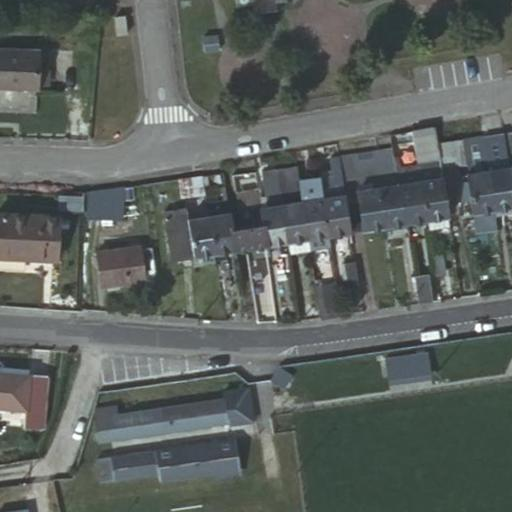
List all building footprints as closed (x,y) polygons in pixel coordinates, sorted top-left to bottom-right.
[(240,0),(242,10),(261,8),(260,0),(281,0),(283,10),(305,7),(303,0),(240,0)] [(120,16),(121,31),(134,31),(133,16),(120,16)] [(0,46),(0,85),(45,89),(48,49),(0,46)] [(418,126),(421,144),(441,141),(439,124),(418,126)] [(441,141),(446,173),(490,166),(485,137),(485,135),(441,141)] [(490,166),(491,170),(511,167),(511,161),(508,135),(485,137),(490,166)] [(441,141),(421,144),(423,163),(426,180),(447,178),(446,173),(441,141)] [(378,160),(382,187),(406,184),(403,165),(400,147),(377,150),(378,160)] [(377,150),(365,152),(365,154),(366,162),(378,160),(377,150)] [(365,154),(344,157),(348,180),(368,177),(369,184),(363,185),(364,189),(382,187),(378,160),(366,162),(365,154)] [(335,173),(322,175),(323,179),(326,196),(332,235),(355,231),(350,194),(350,192),(348,180),(344,157),(333,158),(335,173)] [(423,163),(403,165),(406,184),(426,180),(423,163)] [(447,178),(450,199),(463,196),(461,185),(472,183),(470,174),(491,170),(490,166),(446,173),(447,178)] [(282,170),(286,202),(306,199),(303,182),(301,167),(282,170)] [(511,167),(491,170),(496,209),(511,207),(511,167)] [(269,204),(286,202),(282,170),(265,172),(269,204)] [(476,213),(496,209),(491,170),(470,174),(472,183),(474,200),(476,213)] [(207,175),(184,178),(186,194),(209,192),(208,183),(207,175)] [(348,180),(350,192),(350,194),(361,193),(361,190),(364,189),(363,185),(369,184),(368,177),(348,180)] [(426,180),(432,220),(433,230),(454,227),(450,199),(447,178),(426,180)] [(209,192),(212,213),(233,211),(229,179),(208,183),(209,192)] [(303,182),(306,199),(326,196),(323,179),(303,182)] [(406,184),(411,223),(432,220),(426,180),(406,184)] [(464,201),(474,200),(472,183),(461,185),(463,196),(464,201)] [(382,187),(388,226),(411,223),(406,184),(382,187)] [(113,189),(112,215),(123,213),(125,187),(113,189)] [(361,190),(361,193),(367,229),(388,226),(382,187),(364,189),(361,190)] [(113,189),(94,191),(94,218),(112,215),(113,189)] [(350,194),(355,230),(367,229),(361,193),(350,194)] [(306,199),(311,238),(313,250),(334,247),(332,235),(326,196),(306,199)] [(242,200),(244,208),(264,205),(263,197),(242,200)] [(286,202),(292,242),(294,253),(313,250),(311,238),(306,199),(286,202)] [(268,245),(292,242),(286,202),(269,204),(264,205),(266,221),(268,245)] [(244,208),(245,224),(266,221),(264,205),(244,208)] [(1,209),(0,215),(0,251),(59,255),(62,214),(1,209)] [(176,259),(198,256),(192,216),(192,209),(169,212),(176,259)] [(218,253),(239,250),(236,226),(233,211),(212,213),(218,253)] [(192,216),(198,256),(218,253),(212,213),(192,216)] [(236,226),(239,250),(254,247),(268,245),(266,221),(245,224),(236,226)] [(148,280),(148,276),(146,249),(146,246),(102,250),(105,284),(148,280)] [(148,276),(160,276),(156,248),(146,249),(148,276)] [(199,265),(219,263),(218,253),(198,256),(199,265)] [(446,255),(437,257),(439,269),(448,267),(446,255)] [(363,282),(359,258),(348,260),(351,284),(363,282)] [(420,276),(424,304),(425,303),(436,302),(433,275),(420,276)] [(323,286),(327,316),(344,315),(339,283),(323,286)] [(318,286),(323,317),(327,316),(323,286),(318,286)] [(388,363),(390,382),(433,378),(431,357),(388,363)] [(283,367),(274,379),(286,387),(295,375),(283,367)] [(0,409),(31,412),(32,377),(0,374),(0,409)] [(29,429),(47,429),(50,379),(32,377),(31,412),(29,429)] [(249,418),(232,420),(232,424),(256,421),(254,393),(246,387),(228,389),(229,398),(246,396),(249,418)] [(229,398),(232,420),(249,418),(246,396),(229,398)] [(120,415),(122,437),(232,420),(229,398),(121,414),(120,415)] [(102,439),(122,437),(120,415),(121,414),(120,408),(99,410),(102,439)] [(106,456),(109,481),(242,460),(239,435),(106,456)] [(104,481),(109,481),(106,456),(100,457),(104,481)]
